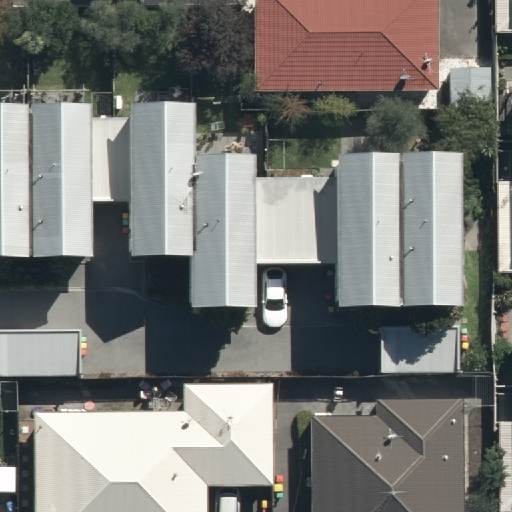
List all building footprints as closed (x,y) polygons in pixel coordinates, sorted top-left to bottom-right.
[(256,0),(257,90),(439,91),(439,0),(256,0)] [(511,38),(511,0),(497,0),(497,39),(511,38)] [(511,276),(511,85),(499,86),(499,147),(511,146),(511,184),(500,184),(501,277),(511,276)] [(0,255),(88,256),(88,204),(127,204),(127,255),(187,255),(187,306),(251,306),(251,263),(332,263),(332,306),(454,306),(454,155),(330,155),(330,177),(249,177),(249,155),(188,155),(189,106),(123,106),(123,119),(85,119),(85,105),(0,105),(0,255)] [(458,325),(378,326),(379,373),(458,372),(458,325)] [(0,330),(0,376),(81,377),(81,331),(0,330)] [(180,384),(180,412),(33,412),(33,511),(203,511),(204,488),(271,488),(271,384),(180,384)] [(308,511),(460,511),(457,395),(373,397),(373,417),(306,419),(308,511)] [(511,511),(511,425),(501,426),(501,511),(511,511)]
